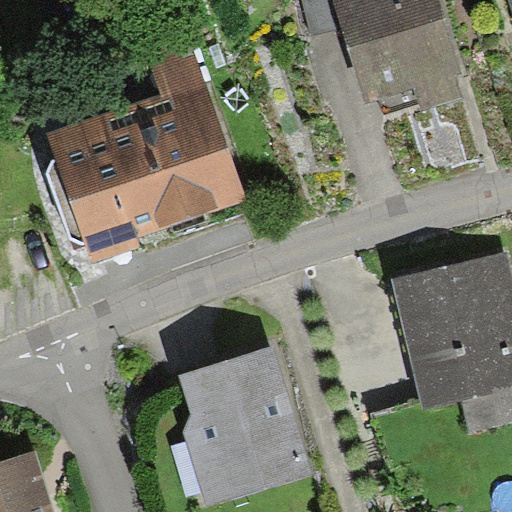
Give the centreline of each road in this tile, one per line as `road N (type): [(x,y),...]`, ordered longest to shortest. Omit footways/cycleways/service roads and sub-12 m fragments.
road 1 (residential): [(58,346),(281,252),(511,179)]
road 2 (residential): [(58,346),(117,511)]
